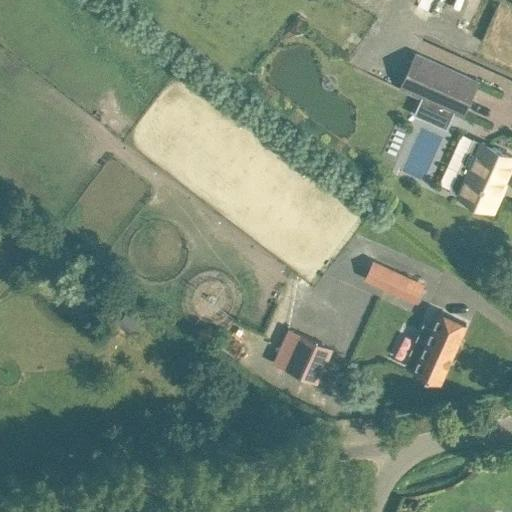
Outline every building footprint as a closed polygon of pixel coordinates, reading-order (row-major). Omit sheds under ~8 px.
[(416,53),(401,87),(463,115),(478,81),(416,53)] [(500,196),(498,195),(511,163),(511,154),(482,141),(468,174),(458,170),(450,188),(459,192),(459,194),(494,210),(500,196)] [(364,277),(417,300),(425,282),(372,259),(364,277)] [(103,296),(103,311),(120,311),(121,296),(103,296)] [(414,368),(414,369),(440,381),(467,322),(440,310),(426,343),(417,339),(406,364),(414,368)] [(125,313),(121,319),(134,328),(138,321),(125,313)] [(318,381),(333,347),(289,328),(274,361),(318,381)]
